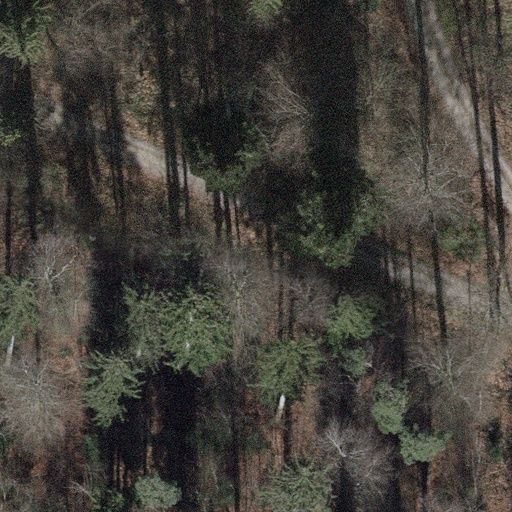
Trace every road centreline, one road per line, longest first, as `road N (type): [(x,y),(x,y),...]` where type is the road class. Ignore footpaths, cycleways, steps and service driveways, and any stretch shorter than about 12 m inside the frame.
road 1 (track): [(511,298),(310,202),(0,76)]
road 2 (track): [(511,218),(454,93),(426,0)]
